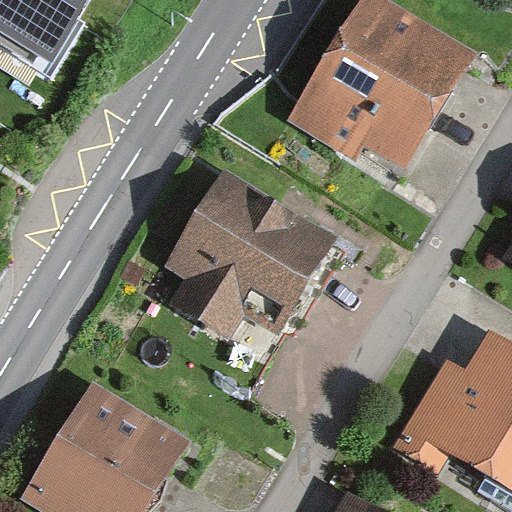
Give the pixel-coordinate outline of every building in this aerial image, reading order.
[(90,0),(0,0),(0,39),(47,69),(90,0)] [(466,75),(373,14),(301,124),(350,156),(359,142),(403,170),(466,75)] [(330,260),(225,191),(172,272),(194,287),(178,312),(223,342),(239,316),(277,341),(330,260)] [(446,372),(405,443),(435,460),(447,439),(511,477),(511,351),(492,340),(467,384),(446,372)] [(143,511),(179,455),(97,405),(35,505),(45,511),(143,511)]
